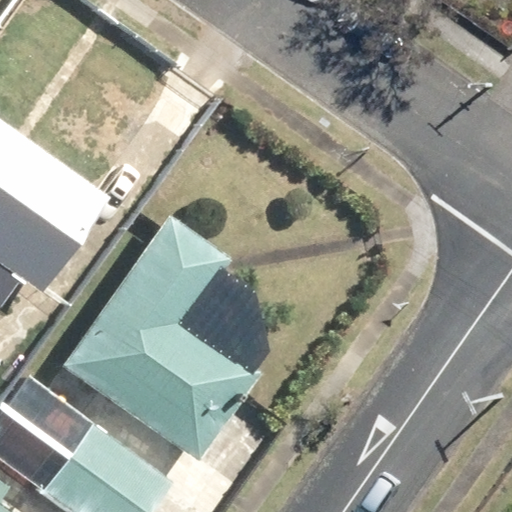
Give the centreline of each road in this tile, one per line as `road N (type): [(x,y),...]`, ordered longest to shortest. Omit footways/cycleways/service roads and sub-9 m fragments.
road 1 (residential): [(263,0),(511,179)]
road 2 (residential): [(511,275),(346,511)]
